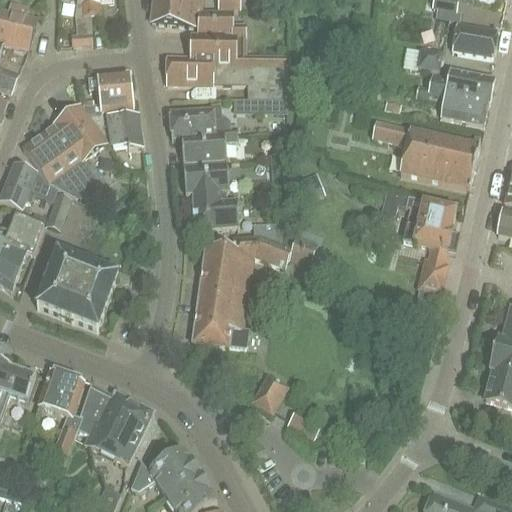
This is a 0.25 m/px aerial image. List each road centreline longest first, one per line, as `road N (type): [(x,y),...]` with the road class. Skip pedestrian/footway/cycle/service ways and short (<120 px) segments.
road 1 (residential): [(423,437),(462,317),(511,86)]
road 2 (residential): [(141,383),(167,279),(141,55)]
road 3 (residential): [(0,166),(39,79),(53,69),(141,55)]
road 4 (residential): [(244,511),(194,425),(141,383)]
road 5 (residential): [(141,383),(0,331)]
